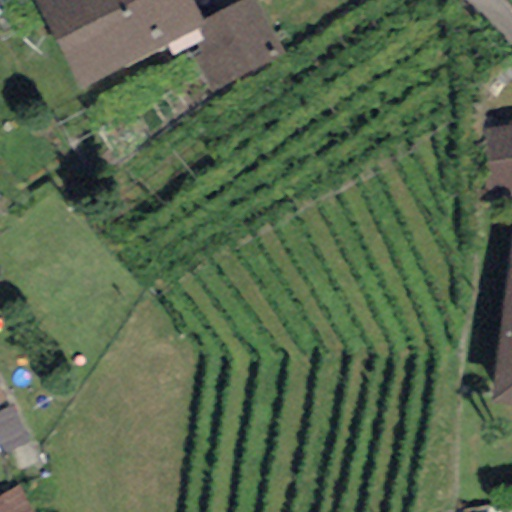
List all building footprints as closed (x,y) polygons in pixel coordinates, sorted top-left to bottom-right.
[(29,0),(76,95),(189,41),(202,35),(198,26),(184,0),(29,0)] [(281,62),(255,9),(251,0),(198,26),(202,35),(189,41),(215,94),(281,62)] [(491,203),(511,200),(511,128),(483,132),(491,203)] [(511,242),(492,409),(511,411),(511,242)] [(29,511),(18,489),(0,498),(0,511),(29,511)]
